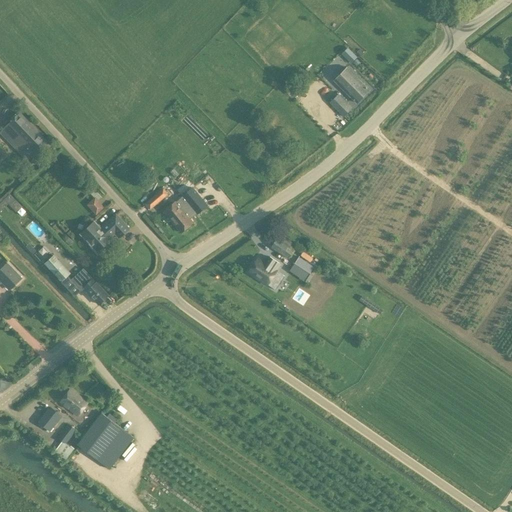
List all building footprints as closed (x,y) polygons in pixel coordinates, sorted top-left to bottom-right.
[(347,68),(334,81),(348,95),(356,103),(369,91),(347,68)] [(352,108),(343,100),(338,94),(337,95),(328,103),(343,117),(352,108)] [(46,142),(47,141),(20,112),(0,131),(0,133),(27,161),(32,155),(46,142)] [(160,175),(138,195),(145,202),(164,185),(161,182),(164,179),(160,175)] [(168,194),(163,188),(144,204),(150,210),(168,194)] [(90,194),(95,199),(95,198),(99,202),(102,198),(95,190),(90,194)] [(9,193),(0,202),(0,211),(8,203),(16,210),(22,204),(9,193)] [(181,233),(193,223),(175,202),(163,212),(181,233)] [(121,236),(129,229),(119,219),(115,215),(100,229),(94,223),(80,235),(87,242),(88,241),(93,246),(91,248),(98,256),(103,250),(101,248),(110,240),(107,237),(115,229),(121,236)] [(280,235),(272,247),(288,258),(297,245),(280,235)] [(70,274),(53,255),(44,264),(48,268),(61,282),(70,274)] [(307,262),(299,256),(290,271),(298,276),(307,262)] [(251,268),(249,272),(267,284),(275,270),(279,263),(269,257),(265,263),(258,258),(255,262),(255,261),(250,268),(251,268)] [(22,278),(7,263),(0,269),(0,281),(9,291),(22,278)] [(82,289),(83,288),(87,291),(86,292),(98,305),(108,296),(96,283),(95,283),(92,279),(93,279),(83,268),(71,280),(81,290),(82,289)] [(378,314),(381,310),(362,296),(359,300),(378,314)] [(0,389),(2,392),(10,383),(2,377),(0,379),(0,389)] [(86,402),(70,390),(61,402),(76,414),(86,402)] [(50,432),(62,417),(49,407),(38,421),(50,432)] [(133,438),(102,413),(77,445),(109,469),(133,438)] [(107,418),(115,423),(118,420),(110,414),(107,418)] [(58,438),(62,441),(54,452),(65,461),(73,450),(66,444),(76,431),(68,424),(67,425),(58,438)] [(196,466),(175,453),(167,466),(182,476),(185,471),(191,474),(196,466)]
